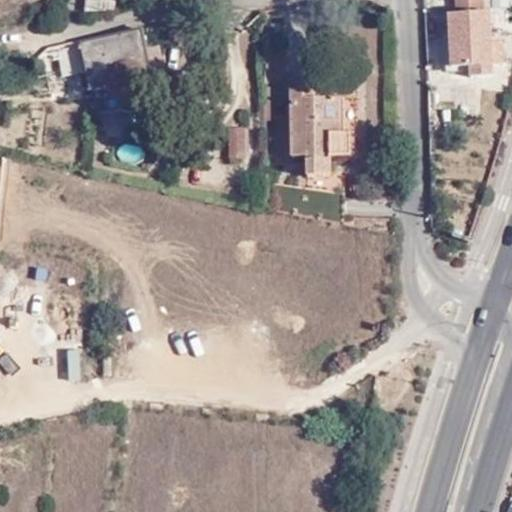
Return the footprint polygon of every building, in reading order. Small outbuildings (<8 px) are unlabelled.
[(85,18),(114,12),(111,0),(88,0),(82,1),(85,18)] [(509,70),(507,48),(495,49),(492,17),(487,17),(485,0),(474,0),(458,1),(459,19),(450,19),(454,64),(479,64),(480,72),(509,70)] [(141,31),(124,35),(124,37),(79,47),(79,44),(57,47),(63,77),(83,73),(87,93),(102,90),(105,112),(115,110),(117,114),(134,111),(139,99),(160,95),(156,74),(147,69),(141,31)] [(272,89),(290,89),(287,52),(261,53),(262,90),(272,89)] [(292,91),(293,153),(307,154),(308,173),(334,172),(333,152),(351,152),(350,128),(345,126),(345,95),(315,96),(314,87),(292,88),(292,91)] [(262,90),(263,123),(274,123),(272,89),(262,90)] [(228,162),(245,162),(244,131),(228,131),(228,162)] [(266,213),(346,230),(350,200),(266,185),(266,213)]
